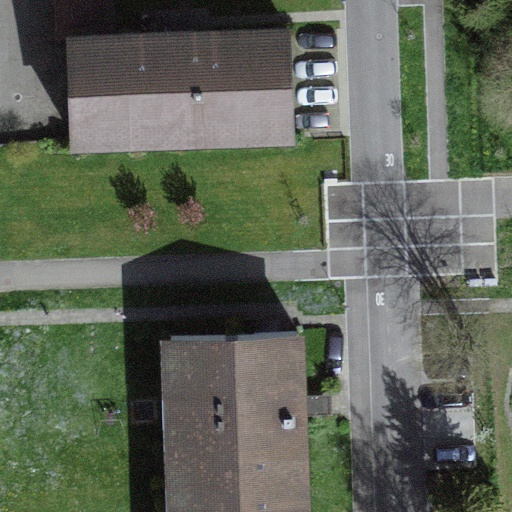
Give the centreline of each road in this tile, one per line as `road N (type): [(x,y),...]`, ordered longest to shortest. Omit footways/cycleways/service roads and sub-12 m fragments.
road 1 (residential): [(385,200),(394,511)]
road 2 (residential): [(378,0),(385,200)]
road 3 (residential): [(511,200),(385,200)]
